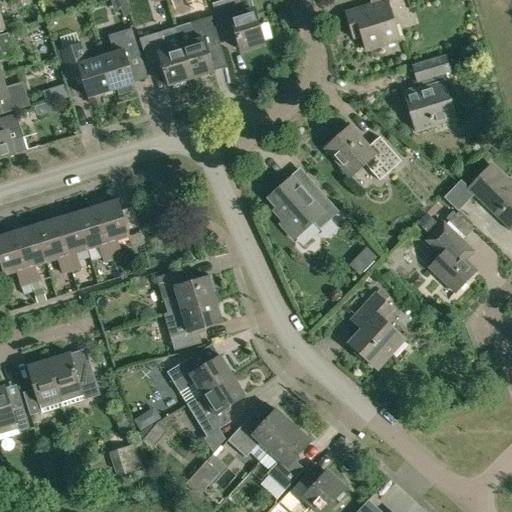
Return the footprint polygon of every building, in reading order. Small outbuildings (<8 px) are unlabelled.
[(125,0),(118,0),(124,18),(130,16),(125,0)] [(231,26),(239,50),(263,43),(253,8),(254,7),(251,0),(215,0),(210,2),(218,30),(231,26)] [(362,34),(367,50),(399,40),(386,0),(370,0),(373,5),(347,13),(355,37),(362,34)] [(174,27),(190,78),(212,72),(205,48),(218,43),(210,16),(174,27)] [(98,46),(97,47),(110,89),(115,88),(117,94),(131,89),(129,84),(132,83),(124,59),(138,54),(130,27),(107,34),(112,51),(101,55),(98,46)] [(158,61),(166,86),(190,78),(174,27),(137,39),(145,65),(158,61)] [(0,61),(13,57),(5,33),(0,34),(0,61)] [(301,66),(315,60),(306,37),(292,43),(301,66)] [(79,72),(86,97),(110,89),(97,47),(95,47),(98,56),(90,58),(84,41),(57,49),(65,77),(79,72)] [(405,95),(417,130),(456,117),(441,73),(449,70),(445,57),(413,67),(420,90),(405,95)] [(0,111),(1,114),(27,105),(20,81),(3,87),(0,78),(0,111)] [(50,111),(47,103),(36,107),(38,114),(50,111)] [(0,157),(13,154),(8,140),(21,136),(14,113),(0,116),(0,157)] [(365,162),(381,179),(402,160),(381,136),(370,146),(351,125),(325,148),(350,175),(365,162)] [(475,194),(510,228),(511,225),(511,185),(491,166),(469,188),(461,180),(444,198),(458,211),(475,194)] [(281,224),(295,239),(324,212),(331,220),(340,211),(313,181),(304,189),(293,177),(269,198),(278,208),(275,211),(284,221),(281,224)] [(103,199),(96,202),(113,258),(121,255),(116,241),(130,237),(118,200),(104,204),(103,199)] [(89,209),(77,213),(88,250),(101,246),(105,260),(113,258),(96,202),(88,204),(89,209)] [(445,218),(449,222),(456,215),(452,211),(445,218)] [(54,214),(72,270),(79,268),(75,254),(88,250),(77,213),(63,217),(62,212),(54,214)] [(427,230),(436,222),(427,213),(419,222),(427,230)] [(430,268),(456,292),(477,271),(455,250),(464,242),(463,240),(474,228),(458,213),(456,215),(449,222),(446,225),(444,223),(427,240),(442,255),(430,268)] [(35,226),(47,263),(59,259),(63,273),(72,270),(54,214),(46,216),(48,222),(35,226)] [(13,227),(31,283),(37,281),(33,267),(47,263),(35,226),(21,230),(19,225),(13,227)] [(6,234),(0,236),(0,258),(5,275),(18,272),(22,285),(31,283),(13,227),(5,229),(6,234)] [(368,266),(377,257),(366,247),(358,256),(368,266)] [(160,288),(168,313),(215,299),(209,276),(184,283),(180,270),(157,277),(160,288)] [(140,279),(128,283),(129,284),(131,291),(142,287),(140,280),(140,279)] [(29,283),(22,285),(25,294),(32,292),(29,283)] [(33,290),(37,303),(46,300),(42,287),(33,290)] [(350,344),(378,369),(404,340),(383,321),(393,309),(376,294),(357,316),(367,325),(350,344)] [(168,327),(175,350),(201,342),(197,329),(222,322),(215,299),(168,313),(164,314),(168,327)] [(225,348),(230,360),(263,348),(258,335),(225,348)] [(49,355),(64,407),(85,400),(84,398),(95,395),(88,372),(77,376),(70,353),(56,357),(54,353),(49,355)] [(23,392),(30,415),(41,411),(42,414),(64,407),(49,355),(41,357),(42,362),(29,366),(36,388),(23,392)] [(187,404),(188,404),(233,376),(220,355),(197,369),(190,358),(168,372),(187,404)] [(233,376),(188,404),(207,436),(230,422),(223,409),(245,396),(233,376)] [(0,439),(20,434),(20,432),(30,429),(23,406),(13,409),(6,386),(0,387),(0,439)] [(140,430),(159,419),(153,410),(134,421),(140,430)] [(260,443),(269,451),(270,453),(294,426),(276,410),(259,429),(248,419),(232,436),(229,440),(247,457),(260,443)] [(126,414),(114,417),(116,424),(128,420),(126,414)] [(267,474),(286,491),(305,470),(294,460),(311,442),(294,426),(270,453),(269,451),(259,462),(270,471),(267,474)] [(143,441),(152,448),(159,440),(150,432),(143,441)] [(117,451),(124,475),(144,469),(136,445),(117,451)] [(198,488),(206,479),(199,472),(190,481),(198,488)] [(319,511),(323,511),(345,488),(327,472),(311,490),(300,480),(280,502),(291,511),(304,511),(311,505),(319,511)] [(357,511),(379,511),(367,501),(357,511)]
